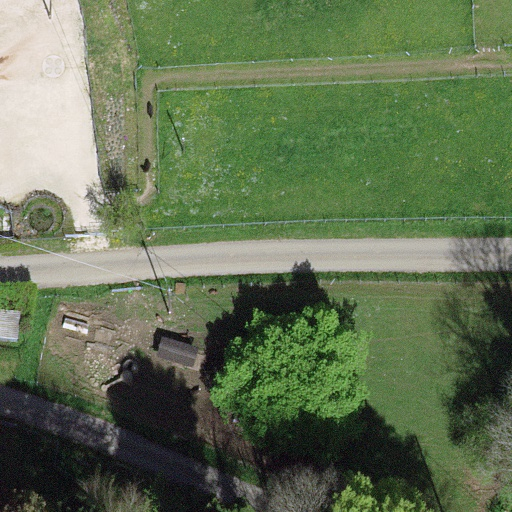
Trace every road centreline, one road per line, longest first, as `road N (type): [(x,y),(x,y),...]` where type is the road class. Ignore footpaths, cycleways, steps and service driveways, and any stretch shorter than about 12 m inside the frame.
road 1 (unclassified): [(0,279),(511,260)]
road 2 (track): [(285,511),(0,397)]
